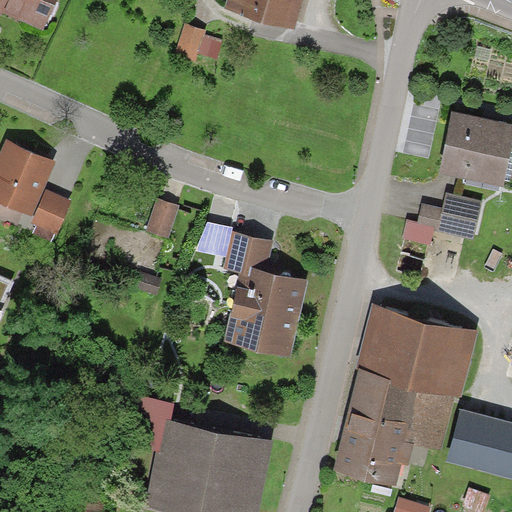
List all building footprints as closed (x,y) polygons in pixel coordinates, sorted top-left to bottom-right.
[(0,0),(0,11),(52,32),(65,0),(0,0)] [(312,0),(240,0),(239,7),(304,27),(312,0)] [(214,34),(190,25),(180,51),(203,60),(214,34)] [(511,160),(511,124),(448,113),(436,174),(507,187),(511,160)] [(62,166),(13,143),(0,169),(0,201),(66,233),(79,206),(49,192),(62,166)] [(421,222),(409,219),(404,240),(434,249),(439,230),(475,240),(485,204),(451,195),(446,211),(426,205),(421,222)] [(181,207),(158,199),(147,228),(170,237),(181,207)] [(267,241),(234,233),(225,273),(245,278),(232,334),(286,346),(302,275),(261,266),(267,241)] [(159,281),(136,273),(131,290),(153,297),(159,281)] [(0,298),(9,279),(0,275),(0,298)] [(476,327),(381,304),(341,470),(405,485),(415,445),(445,453),(476,327)] [(511,443),(511,427),(463,416),(454,457),(506,469),(511,443)] [(268,511),(286,448),(181,421),(160,502),(198,511),(268,511)] [(61,511),(115,511),(115,475),(61,475),(61,511)] [(488,511),(495,496),(470,487),(462,506),(477,511),(488,511)] [(402,497),(396,511),(431,511),(433,507),(402,497)]
